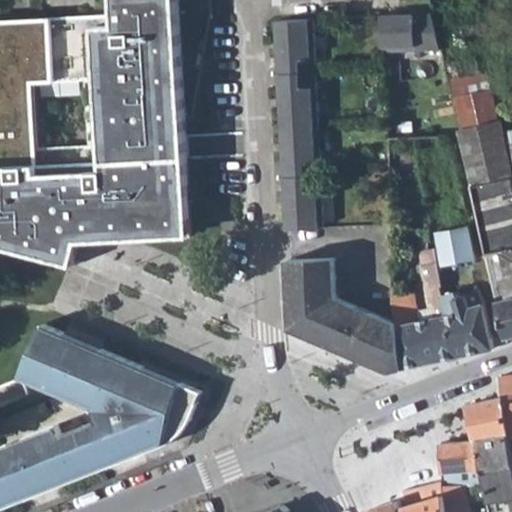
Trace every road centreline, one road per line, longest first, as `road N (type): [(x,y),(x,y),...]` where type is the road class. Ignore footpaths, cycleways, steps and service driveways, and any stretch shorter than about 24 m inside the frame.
road 1 (residential): [(303,435),(272,375),(256,0)]
road 2 (residential): [(511,360),(303,435)]
road 3 (residential): [(303,435),(107,511)]
